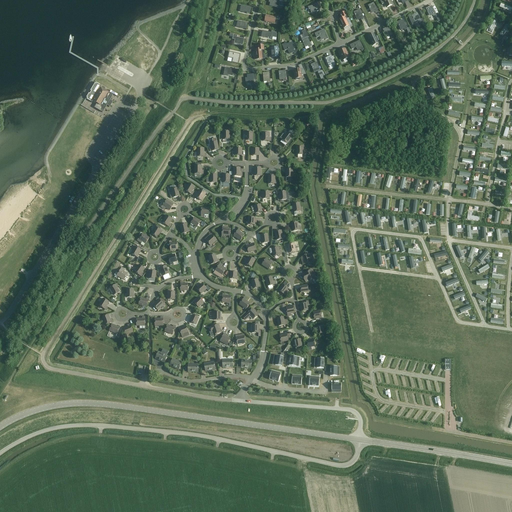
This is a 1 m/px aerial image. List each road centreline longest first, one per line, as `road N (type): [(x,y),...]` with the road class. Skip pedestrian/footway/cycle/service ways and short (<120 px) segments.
road 1 (unclassified): [(0,452),(38,432),(100,425),(343,465),(354,460),(359,440)]
road 2 (tertiary): [(0,426),(37,409),(88,403),(359,440)]
road 3 (residential): [(338,43),(282,65),(245,69),(258,0)]
road 4 (tertiary): [(359,440),(511,464)]
